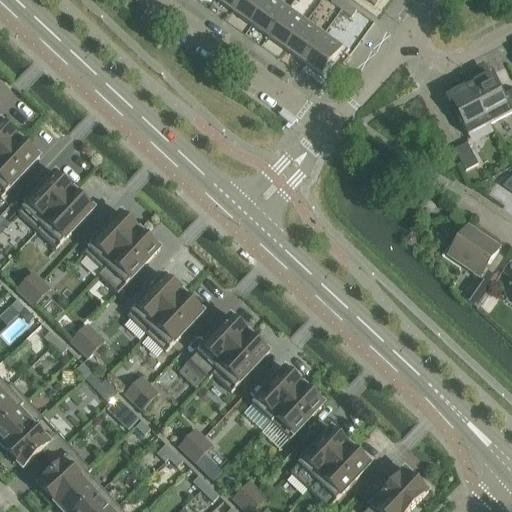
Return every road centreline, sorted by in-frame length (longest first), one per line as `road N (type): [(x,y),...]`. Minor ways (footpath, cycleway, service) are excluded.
road 1 (tertiary): [(508,467),(245,215)]
road 2 (tertiary): [(245,215),(16,0)]
road 3 (residential): [(327,126),(148,0)]
road 4 (residential): [(403,40),(443,67),(511,32)]
road 5 (residential): [(245,215),(327,126)]
